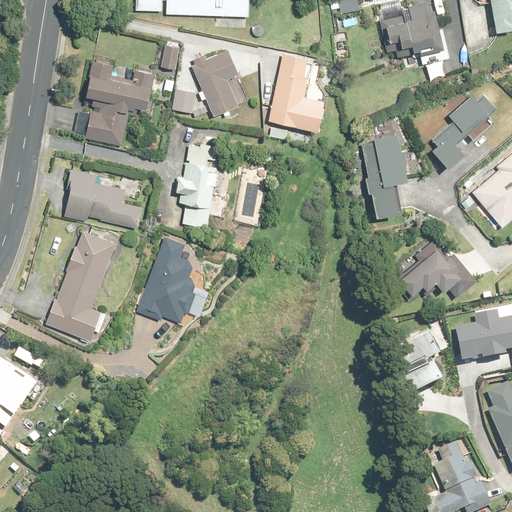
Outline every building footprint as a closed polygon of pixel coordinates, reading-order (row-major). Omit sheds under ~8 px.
[(136,0),(136,10),(163,11),(164,1),(167,1),(167,13),(248,16),(248,0),(136,0)] [(415,52),(423,50),(424,54),(444,47),(428,0),(420,0),(408,4),(413,21),(402,24),(399,17),(380,23),(383,31),(387,30),(392,44),(400,41),(402,48),(413,45),(415,52)] [(511,0),(491,0),(497,32),(511,29),(511,0)] [(162,68),(178,69),(179,43),(168,42),(168,46),(166,46),(166,49),(165,49),(165,54),(164,54),(163,61),(162,61),(162,68)] [(214,118),(224,113),(225,117),(231,114),(229,111),(240,107),(229,83),(242,78),(229,49),(207,59),(205,56),(194,61),(196,63),(192,65),(214,118)] [(287,140),(290,125),(321,132),(327,102),(304,97),(308,80),(304,79),(309,59),(283,54),(269,121),(273,121),(269,136),(287,140)] [(88,97),(97,99),(95,111),(91,111),(90,113),(78,111),(75,133),(87,135),(87,139),(125,145),(131,104),(149,107),(154,74),(136,71),(135,80),(111,76),(113,65),(110,65),(111,62),(98,60),(98,63),(94,62),(88,97)] [(195,92),(175,91),(174,111),(194,112),(196,117),(207,112),(205,105),(194,110),(195,92)] [(456,143),(467,133),(473,141),(494,123),(488,115),(495,109),(484,96),(478,101),(473,95),(449,116),(454,122),(433,140),(438,146),(434,151),(448,168),(465,154),(456,143)] [(230,175),(217,174),(220,149),(190,145),(185,177),(178,176),(176,193),(183,194),(182,204),(187,205),(184,223),(210,227),(214,195),(224,196),(225,193),(228,193),(230,175)] [(360,153),(366,182),(363,182),(367,198),(369,198),(375,223),(398,218),(393,193),(401,191),(392,146),(360,153)] [(511,153),(497,167),(499,170),(473,193),(504,228),(511,221),(511,153)] [(87,222),(89,216),(139,228),(144,207),(125,203),(126,196),(135,198),(138,185),(77,170),(72,169),(69,182),(72,183),(65,217),(87,222)] [(91,340),(95,331),(100,333),(107,315),(101,313),(102,310),(93,306),(115,244),(83,232),(58,300),(56,299),(47,324),(91,340)] [(191,260),(180,258),(186,244),(167,236),(137,311),(162,320),(163,316),(182,323),(186,311),(198,316),(205,299),(193,295),(191,260)] [(455,255),(451,259),(434,240),(415,257),(421,264),(403,279),(416,294),(421,289),(427,297),(439,286),(444,292),(449,288),(458,299),(478,281),(455,255)] [(475,312),(477,324),(457,329),(463,360),(485,356),(486,361),(508,356),(507,351),(511,350),(511,353),(511,316),(500,319),(497,308),(475,312)] [(442,354),(431,334),(396,351),(405,370),(395,375),(406,399),(444,380),(433,359),(442,354)] [(39,384),(0,358),(0,422),(8,428),(39,384)] [(511,461),(511,387),(509,381),(488,390),(495,407),(490,409),(511,461)] [(429,511),(459,511),(465,510),(466,511),(477,511),(492,505),(482,482),(476,484),(474,479),(478,478),(470,461),(467,463),(457,442),(438,450),(443,461),(434,465),(447,493),(426,503),(429,511)]
